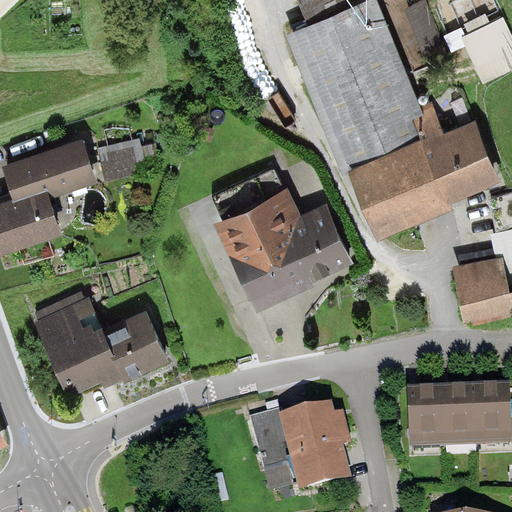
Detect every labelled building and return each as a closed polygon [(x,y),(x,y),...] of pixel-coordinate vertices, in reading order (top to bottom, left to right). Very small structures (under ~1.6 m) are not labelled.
[(303,0),(311,17),(287,24),(346,167),(354,165),(381,233),(455,201),(452,194),(500,171),(476,114),(448,126),(434,97),(425,101),(380,0),(361,0),(352,4),(350,0),(303,0)] [(428,0),(414,0),(405,4),(430,67),(451,59),(428,0)] [(511,34),(503,14),(462,33),(483,78),(511,65),(511,34)] [(14,194),(0,198),(0,245),(0,246),(63,226),(52,192),(97,177),(83,134),(3,161),(14,194)] [(140,138),(99,147),(106,176),(147,167),(140,138)] [(289,180),(215,215),(258,305),(277,296),(317,278),(315,274),(335,265),(355,255),(328,199),(303,210),(289,180)] [(511,279),(506,251),(457,260),(468,318),(511,308),(511,279)] [(87,288),(35,310),(70,390),(105,375),(108,383),(169,356),(148,307),(104,326),(87,288)] [(414,389),(405,389),(408,448),(511,444),(509,385),(478,386),(446,388),(414,389)] [(283,409),(253,417),(272,490),(298,483),(300,492),(352,478),(343,446),(353,444),(344,409),(336,411),(334,402),(284,415),(283,409)]
